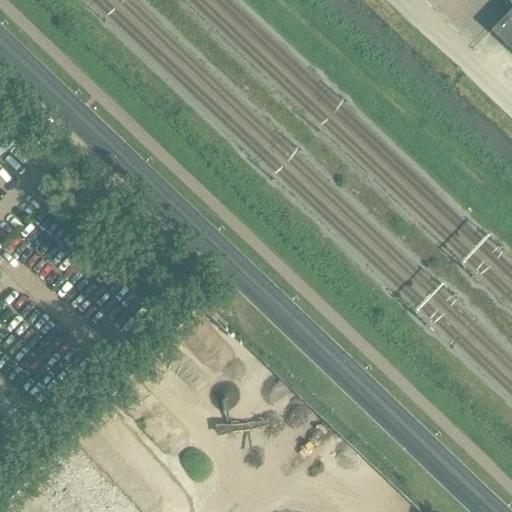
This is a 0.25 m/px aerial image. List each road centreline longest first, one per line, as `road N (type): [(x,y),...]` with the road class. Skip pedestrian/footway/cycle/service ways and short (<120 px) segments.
road 1 (unclassified): [(0,50),(482,511)]
road 2 (unclassified): [(511,102),(404,0)]
